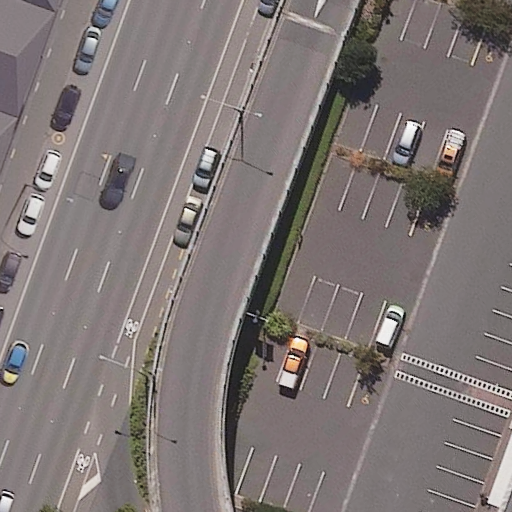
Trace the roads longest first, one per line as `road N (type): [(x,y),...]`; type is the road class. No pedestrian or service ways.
road 1 (trunk): [(325,0),(203,351),(192,428),(198,511)]
road 2 (trunk): [(185,0),(85,276)]
road 3 (trunk): [(85,276),(2,511)]
road 4 (trunk): [(85,276),(95,375),(125,511)]
